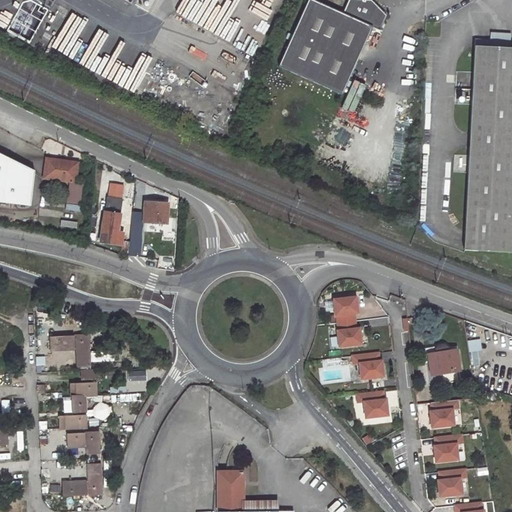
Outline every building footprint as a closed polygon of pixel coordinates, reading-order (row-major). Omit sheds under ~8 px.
[(375,22),(344,8),(326,0),(307,0),(280,61),(344,90),(375,22)] [(347,0),(344,8),(375,22),(382,26),(389,10),(379,0),(347,0)] [(511,46),(475,44),(464,248),(511,250),(511,46)] [(33,168),(0,150),(0,201),(30,206),(33,168)] [(78,163),(47,160),(44,178),(70,182),(68,203),(83,205),(85,184),(76,183),(78,163)] [(118,188),(111,186),(109,198),(106,198),(100,244),(116,246),(117,237),(114,237),(116,220),(119,220),(122,201),(116,200),(118,188)] [(144,212),(143,222),(145,222),(166,223),(167,203),(145,202),(144,212)] [(143,222),(144,212),(133,211),(130,256),(139,257),(142,222),(143,222)] [(131,242),(124,241),(122,255),(129,256),(131,242)] [(336,312),(336,320),(354,318),(353,310),(356,310),(355,294),(333,297),(334,312),(336,312)] [(413,304),(404,301),(406,318),(414,317),(413,304)] [(360,341),(358,325),(355,326),(354,318),(336,320),(337,328),(336,328),(338,344),(360,341)] [(14,326),(14,335),(24,335),(22,332),(20,329),(17,327),(14,326)] [(51,340),(51,353),(77,353),(77,374),(83,374),(89,374),(89,339),(51,340)] [(0,358),(14,359),(14,345),(0,345),(0,358)] [(459,372),(456,351),(449,352),(448,350),(447,348),(445,347),(443,346),(441,346),(438,348),(436,349),(435,351),(435,353),(435,354),(428,355),(432,376),(459,372)] [(382,374),(381,358),(378,358),(378,350),(352,353),(352,361),(358,361),(360,376),(382,374)] [(46,367),(46,359),(37,359),(37,367),(46,367)] [(96,374),(89,374),(83,374),(83,387),(72,387),(72,400),(86,400),(96,400),(96,374)] [(46,389),(37,389),(38,397),(46,397),(46,389)] [(356,391),(357,400),(363,399),(364,415),(386,412),(385,396),(383,397),(382,389),(356,391)] [(60,431),(86,431),(86,400),(72,400),(72,418),(60,418),(60,431)] [(457,401),(431,403),(432,412),(430,412),(431,428),(453,426),(452,410),(458,410),(457,401)] [(46,422),(38,423),(38,431),(46,431),(46,422)] [(100,434),(69,435),(69,448),(87,448),(87,461),(100,461),(100,434)] [(458,460),(456,445),(462,444),(461,436),(435,439),(436,447),(434,447),(435,463),(458,460)] [(87,484),(63,484),(63,498),(101,498),(100,461),(87,461),(87,484)] [(462,495),(460,479),(466,478),(465,470),(439,473),(440,481),(438,481),(439,497),(462,495)] [(47,471),(38,471),(39,479),(47,479),(47,471)] [(243,511),(243,502),(243,473),(218,473),(218,511),(243,511)] [(277,511),(277,502),(243,502),(243,511),(277,511)] [(483,511),(481,511),(480,503),(454,506),(455,511),(483,511)]
